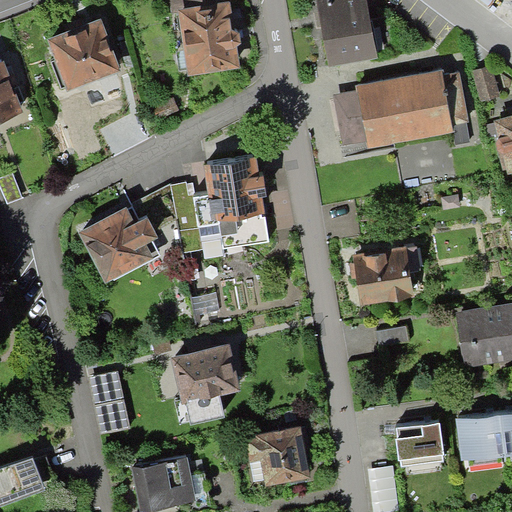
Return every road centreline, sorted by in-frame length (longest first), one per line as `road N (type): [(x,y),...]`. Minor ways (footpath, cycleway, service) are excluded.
road 1 (residential): [(280,69),(168,145),(58,202),(41,240),(107,511)]
road 2 (residential): [(280,69),(356,511)]
